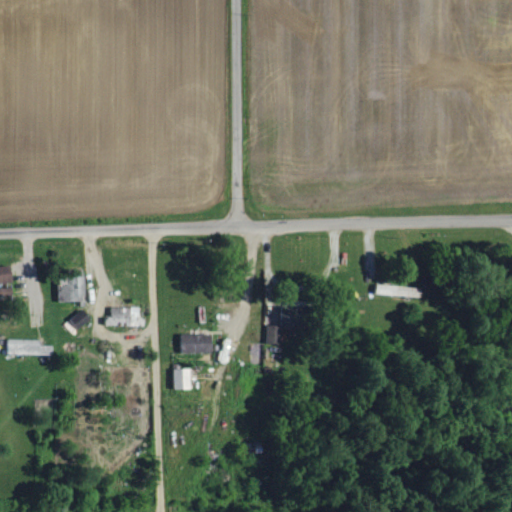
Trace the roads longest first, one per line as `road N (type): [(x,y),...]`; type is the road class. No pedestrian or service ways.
road 1 (residential): [(0,236),(511,216)]
road 2 (residential): [(237,227),(235,0)]
